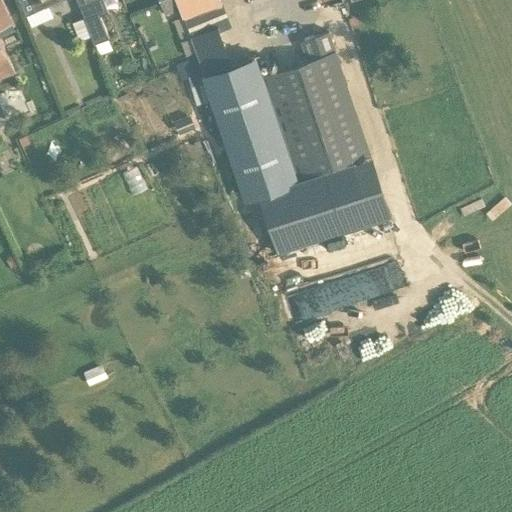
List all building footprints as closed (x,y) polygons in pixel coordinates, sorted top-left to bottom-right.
[(0,37),(16,30),(1,0),(0,0),(0,59),(8,56),(0,38),(0,37)] [(19,0),(26,16),(61,0),(19,0)] [(92,36),(94,42),(108,37),(98,12),(100,12),(95,0),(77,0),(84,17),(92,36)] [(180,9),(176,0),(160,0),(166,14),(180,9)] [(179,0),(186,15),(217,6),(222,4),(220,0),(179,0)] [(217,6),(186,15),(183,17),(195,52),(197,51),(198,54),(199,57),(208,83),(245,183),(291,168),(295,181),(369,156),(328,31),(300,40),(307,59),(259,75),(253,56),(228,65),(219,33),(226,30),(217,6)] [(78,41),(92,36),(84,17),(71,22),(78,41)] [(195,52),(183,17),(174,21),(187,56),(196,52),(195,52)] [(65,117),(80,110),(49,32),(50,32),(46,21),(30,27),(34,37),(37,36),(51,72),(49,73),(65,117)] [(208,83),(199,57),(176,65),(181,79),(188,77),(192,88),(208,83)] [(375,167),(261,204),(278,258),(392,221),(375,167)]
